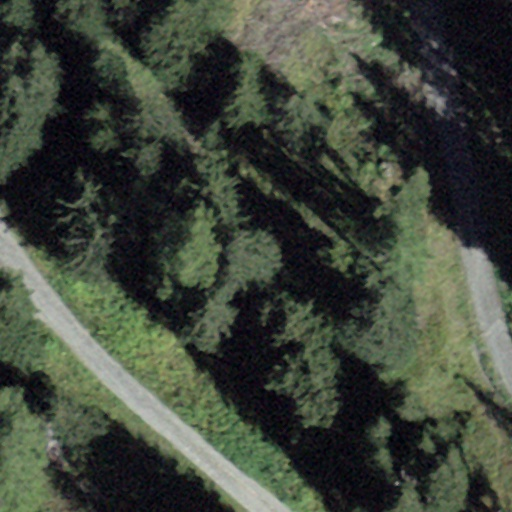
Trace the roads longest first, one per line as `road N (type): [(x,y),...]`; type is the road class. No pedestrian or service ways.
road 1 (track): [(511,384),(494,356),(427,0)]
road 2 (track): [(0,243),(92,361),(261,511)]
